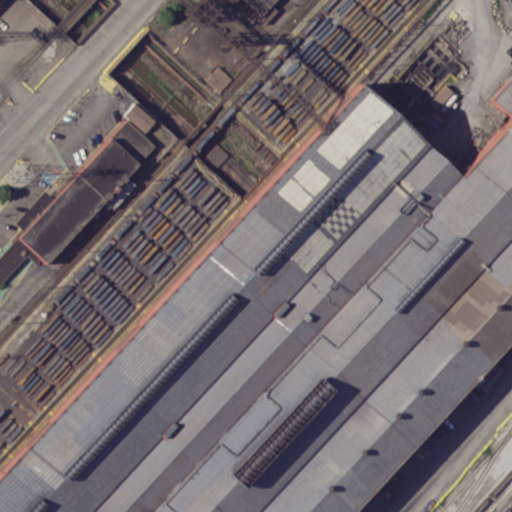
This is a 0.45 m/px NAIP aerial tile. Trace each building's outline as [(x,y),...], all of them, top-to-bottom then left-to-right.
[(274,0),(259,16),(243,0),(274,0)] [(230,79),(218,66),(205,78),(217,91),(230,79)] [(0,511),(0,469),(356,84),(453,173),(511,109),(511,338),(352,511),(0,511)] [(427,102),(435,109),(450,91),(442,84),(427,102)] [(133,101),(153,119),(143,131),(122,113),(133,101)] [(16,236),(125,121),(151,145),(42,261),(16,236)] [(353,511),(379,511),(390,502),(376,489),(353,511)]
